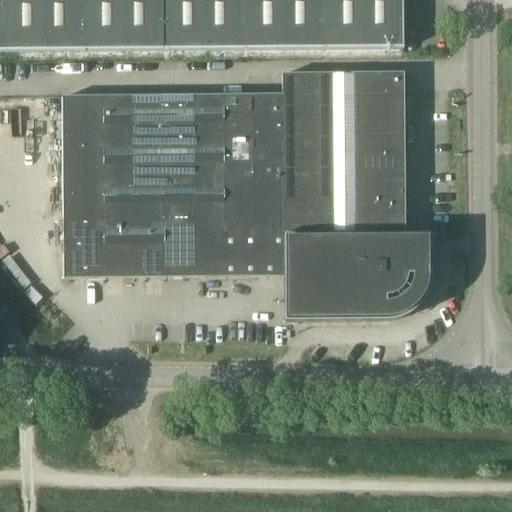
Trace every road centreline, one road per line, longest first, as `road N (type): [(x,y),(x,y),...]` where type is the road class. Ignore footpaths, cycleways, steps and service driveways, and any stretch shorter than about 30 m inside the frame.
road 1 (unclassified): [(485,379),(0,369)]
road 2 (unclassified): [(485,379),(478,0)]
road 3 (track): [(30,511),(22,371)]
